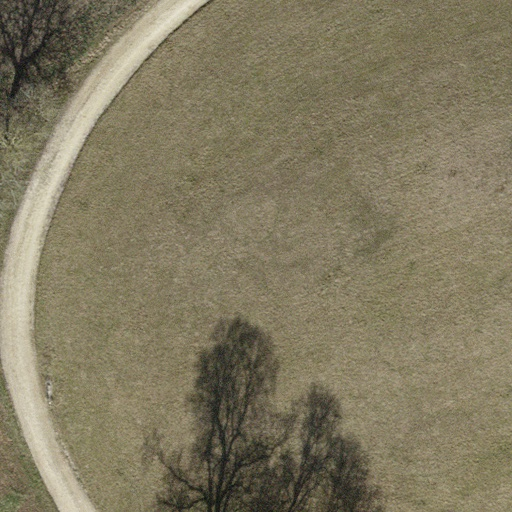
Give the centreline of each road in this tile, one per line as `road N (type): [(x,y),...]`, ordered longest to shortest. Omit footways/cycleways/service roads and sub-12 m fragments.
road 1 (track): [(35,363),(39,262),(76,94),(201,0)]
road 2 (track): [(89,511),(33,422),(35,363)]
